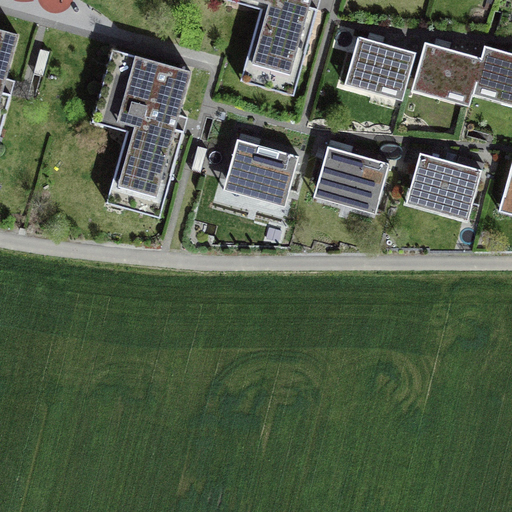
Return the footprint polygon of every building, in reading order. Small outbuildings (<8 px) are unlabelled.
[(262,0),(243,68),(288,80),(295,57),(304,60),(318,10),(309,7),(311,0),(262,0)] [(0,134),(11,95),(2,92),(6,77),(0,75),(0,64),(2,57),(11,60),(18,35),(0,30),(0,134)] [(376,81),(406,90),(417,54),(359,36),(345,85),(373,93),(376,81)] [(475,83),(482,59),(425,43),(415,79),(472,95),(475,83)] [(482,59),(475,83),(511,92),(511,54),(485,47),(482,59)] [(110,190),(154,202),(161,179),(169,181),(183,131),(175,128),(179,114),(170,112),(175,94),(185,97),(191,72),(112,50),(111,55),(120,58),(105,111),(130,118),(110,190)] [(259,200),(286,207),(300,157),(237,140),(226,181),(262,191),(259,200)] [(350,207),(375,214),(389,164),(328,147),(316,188),(353,198),(350,207)] [(439,213),(468,221),(482,170),(420,153),(410,189),(443,198),(439,213)] [(511,166),(503,197),(511,199),(511,166)]
